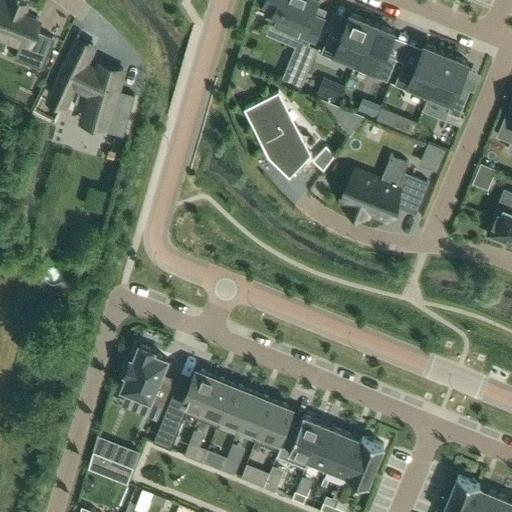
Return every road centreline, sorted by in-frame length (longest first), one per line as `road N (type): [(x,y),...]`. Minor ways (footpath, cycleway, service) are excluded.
road 1 (residential): [(226,285),(163,256),(157,238),(222,0)]
road 2 (residential): [(207,334),(132,305),(116,309),(56,511)]
road 3 (residential): [(511,400),(226,285)]
road 4 (residential): [(436,423),(207,334)]
road 5 (residential): [(509,41),(429,245)]
road 6 (residential): [(302,196),(357,231),(429,245)]
